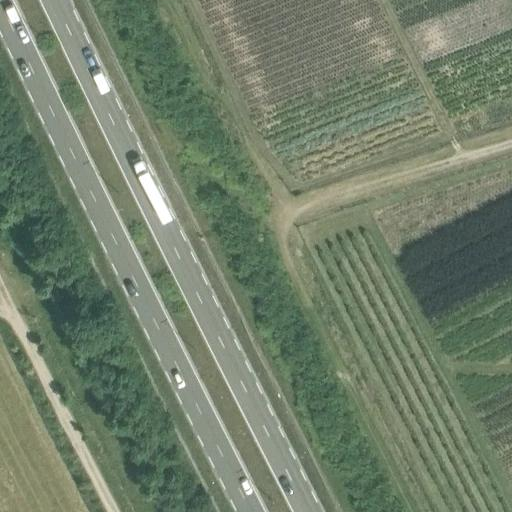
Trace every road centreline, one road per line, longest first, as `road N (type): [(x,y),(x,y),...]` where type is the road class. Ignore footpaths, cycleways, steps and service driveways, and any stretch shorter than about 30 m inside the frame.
road 1 (primary): [(308,511),(55,0)]
road 2 (primary): [(0,0),(251,511)]
road 3 (track): [(280,223),(511,147)]
road 4 (track): [(9,299),(112,511)]
